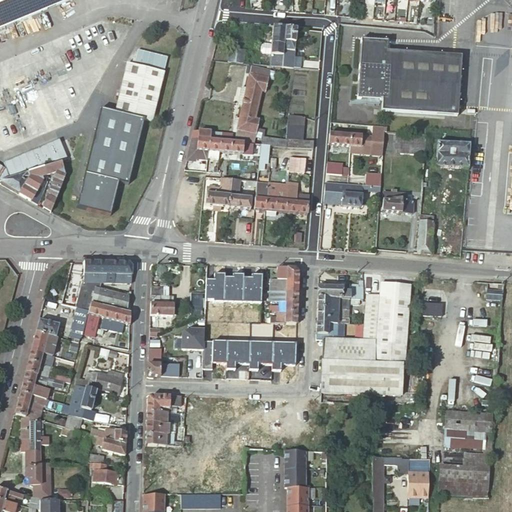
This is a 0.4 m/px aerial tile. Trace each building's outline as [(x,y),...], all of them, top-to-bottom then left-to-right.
[(0,0),(0,30),(72,1),(71,0),(0,0)] [(261,0),(252,0),(252,8),(261,8),(261,0)] [(433,24),(434,9),(425,9),(424,24),(433,24)] [(285,28),(273,27),(269,67),(282,68),(285,28)] [(285,28),(282,68),(291,69),(294,69),(297,29),(285,28)] [(380,111),(457,117),(461,56),(385,51),(385,42),(361,40),(357,100),(381,101),(380,111)] [(227,50),(226,63),(242,64),(243,51),(227,50)] [(137,51),(133,67),(163,75),(167,59),(137,51)] [(143,122),(151,124),(163,75),(133,67),(126,65),(113,115),(143,122)] [(250,67),(249,75),(269,80),(270,72),(250,67)] [(249,75),(235,143),(241,143),(241,148),(247,148),(247,144),(255,144),(260,120),(256,119),(262,93),(266,93),(269,80),(249,75)] [(128,184),(143,122),(113,115),(99,111),(84,173),(118,182),(128,184)] [(312,151),(313,143),(302,142),(305,119),(288,117),(285,140),(261,137),(261,145),(269,146),(272,147),(292,149),(302,150),(312,151)] [(199,131),(198,139),(209,140),(209,132),(199,131)] [(219,141),(220,133),(209,132),(209,140),(219,141)] [(219,141),(230,142),(231,134),(220,133),(219,141)] [(340,136),(329,136),(328,146),(340,147),(340,136)] [(350,137),(340,136),(340,147),(350,147),(350,137)] [(361,137),(350,137),(350,147),(360,148),(372,148),(372,138),(368,138),(361,137)] [(421,157),(422,139),(400,137),(399,155),(421,157)] [(209,140),(198,139),(196,155),(203,156),(203,152),(207,152),(209,140)] [(218,153),(219,141),(209,140),(207,152),(218,153)] [(229,154),(230,142),(219,141),(218,153),(217,160),(224,160),(225,154),(229,154)] [(229,154),(228,159),(235,160),(235,155),(241,156),(241,148),(241,143),(235,143),(230,142),(229,154)] [(434,166),(467,168),(469,144),(436,142),(434,166)] [(267,165),(269,146),(261,145),(260,145),(260,149),(259,156),(258,164),(257,171),(263,172),(264,165),(267,165)] [(306,161),(291,159),(289,173),(304,175),(306,161)] [(43,209),(51,213),(64,183),(68,175),(64,163),(45,169),(47,176),(48,178),(59,174),(43,209)] [(26,182),(20,193),(28,197),(27,199),(37,205),(45,192),(40,187),(44,181),(43,177),(40,170),(17,177),(26,182)] [(118,182),(84,173),(75,208),(110,216),(118,182)] [(381,180),(381,176),(366,175),(365,187),(366,187),(374,187),(380,188),(381,180)] [(7,180),(2,182),(20,193),(26,182),(17,177),(7,180)] [(229,196),(230,181),(225,181),(220,180),(219,189),(206,188),(205,194),(229,196)] [(239,186),(255,187),(255,184),(230,181),(229,196),(229,197),(238,198),(239,186)] [(355,195),(361,196),(362,186),(348,185),(339,184),(336,184),(325,183),(324,189),(324,195),(342,196),(342,194),(349,195),(350,190),(356,191),(355,195)] [(265,200),(264,212),(274,213),(276,201),(276,195),(276,193),(277,186),(268,185),(268,186),(267,192),(266,192),(265,200)] [(274,213),(285,214),(287,203),(287,198),(288,187),(277,186),(276,193),(276,195),(276,201),(274,213)] [(324,195),(323,204),(341,205),(341,207),(360,208),(361,196),(355,195),(356,191),(350,190),(349,195),(342,194),(342,196),(324,195)] [(266,192),(255,191),(254,199),(265,200),(266,192)] [(414,203),(405,203),(396,202),(397,194),(383,193),(382,213),(413,216),(414,203)] [(229,197),(229,196),(205,194),(204,206),(228,209),(229,197)] [(396,202),(405,203),(406,195),(397,194),(396,202)] [(287,203),(285,214),(296,216),(298,196),(290,195),(287,198),(287,203)] [(307,217),(308,197),(298,196),(296,216),(307,217)] [(238,198),(229,197),(228,209),(249,211),(250,199),(238,198)] [(254,199),(253,211),(264,212),(265,200),(254,199)] [(416,255),(430,256),(432,223),(417,222),(416,255)] [(94,283),(95,263),(75,263),(74,264),(74,277),(74,285),(80,286),(83,286),(94,289),(94,283)] [(106,288),(131,289),(131,267),(128,264),(95,263),(94,283),(106,284),(106,288)] [(295,269),(286,269),(286,281),(298,280),(298,273),(295,269)] [(286,281),(269,280),(269,292),(286,292),(286,291),(286,281)] [(298,280),(286,281),(286,291),(298,292),(298,280)] [(362,300),(362,281),(357,281),(357,285),(349,284),(349,291),(349,300),(362,300)] [(106,284),(94,283),(94,289),(106,292),(106,288),(106,284)] [(329,341),(322,341),(321,394),(401,397),(402,362),(404,362),(410,286),(380,284),(379,296),(376,341),(363,341),(333,340),(329,340),(329,341)] [(126,313),(128,294),(106,292),(94,289),(83,286),(82,292),(79,291),(77,301),(91,304),(102,307),(112,309),(122,312),(126,313)] [(341,287),(318,286),(317,299),(348,300),(349,300),(349,291),(341,291),(341,287)] [(169,288),(151,288),(151,297),(160,297),(169,298),(169,288)] [(285,302),(297,303),(298,292),(286,291),(286,292),(285,302)] [(501,300),(502,292),(491,291),(490,301),(498,302),(501,302),(501,300)] [(286,292),(269,292),(269,302),(279,302),(285,302),(286,292)] [(204,313),(205,295),(191,295),(190,313),(204,313)] [(376,341),(379,296),(366,295),(363,340),(363,341),(376,341)] [(160,297),(151,297),(150,305),(160,305),(160,297)] [(174,298),(169,298),(160,297),(160,305),(162,305),(161,317),(173,318),(174,298)] [(348,300),(317,299),(316,323),(338,324),(338,310),(348,311),(348,300)] [(61,305),(44,301),(41,311),(68,318),(71,307),(61,305)] [(91,304),(77,301),(75,308),(77,309),(89,312),(91,304)] [(285,313),(297,313),(297,303),(285,302),(279,302),(279,308),(279,313),(285,313)] [(440,317),(441,304),(422,303),(422,317),(440,317)] [(99,318),(102,307),(91,304),(89,312),(88,316),(93,317),(91,324),(97,326),(99,318)] [(160,305),(150,305),(150,317),(161,317),(162,305),(160,305)] [(109,321),(112,309),(102,307),(99,318),(103,319),(109,321)] [(89,312),(77,309),(69,338),(75,340),(74,343),(78,344),(79,341),(82,340),(82,339),(88,316),(89,312)] [(119,323),(122,312),(112,309),(109,321),(119,323)] [(129,326),(130,314),(126,313),(122,312),(119,323),(119,324),(129,326)] [(270,318),(270,324),(296,325),(297,313),(285,313),(279,313),(277,313),(277,318),(270,318)] [(106,331),(109,321),(103,319),(101,329),(106,331)] [(59,326),(39,321),(36,333),(49,337),(56,338),(59,326)] [(316,323),(316,340),(322,341),(329,341),(329,340),(329,336),(341,336),(342,324),(338,324),(316,323)] [(356,339),(363,340),(363,325),(355,324),(356,339)] [(96,328),(88,327),(86,336),(94,337),(96,328)] [(189,330),(182,334),(181,350),(203,351),(204,331),(189,330)] [(49,337),(36,333),(31,352),(44,355),(48,340),(49,337)] [(57,339),(56,338),(49,337),(48,340),(44,355),(52,357),(57,339)] [(108,358),(109,352),(102,350),(99,349),(96,359),(107,361),(108,358)] [(44,355),(31,352),(28,363),(41,366),(42,362),(44,355)] [(53,363),(55,358),(52,357),(44,355),(42,362),(41,366),(52,369),(53,363)] [(41,366),(28,363),(25,373),(37,376),(38,376),(41,366)] [(161,377),(161,366),(161,365),(156,365),(148,365),(148,373),(152,377),(161,377)] [(53,375),(54,369),(52,369),(41,366),(38,376),(48,379),(58,382),(68,384),(69,380),(53,375)] [(168,377),(179,378),(179,366),(169,366),(168,377)] [(85,381),(77,379),(75,386),(88,390),(90,383),(92,383),(93,378),(90,377),(91,374),(87,372),(85,381)] [(37,376),(25,373),(22,385),(34,387),(35,384),(37,376)] [(93,378),(92,383),(90,388),(118,395),(122,381),(109,377),(107,377),(94,373),(94,374),(91,374),(90,377),(93,378)] [(109,377),(122,381),(123,376),(111,373),(109,377)] [(48,379),(38,376),(37,376),(35,384),(34,387),(45,390),(46,386),(48,379)] [(57,388),(58,382),(48,379),(46,386),(57,388)] [(34,387),(22,385),(20,394),(32,397),(34,387)] [(90,412),(96,392),(88,390),(75,386),(75,389),(74,391),(73,396),(72,400),(70,407),(68,416),(80,419),(80,420),(81,420),(84,410),(90,412)] [(45,390),(34,387),(32,397),(40,399),(42,400),(45,401),(48,391),(45,390)] [(32,397),(20,394),(17,405),(29,407),(30,405),(32,397)] [(40,399),(32,397),(30,405),(38,407),(40,399)] [(180,408),(181,398),(151,397),(147,401),(146,413),(166,414),(166,409),(170,410),(170,408),(176,408),(180,408)] [(42,400),(40,399),(38,407),(37,409),(40,410),(41,408),(45,409),(47,401),(45,401),(42,400)] [(29,407),(17,405),(14,416),(21,418),(26,419),(28,412),(29,407)] [(95,414),(90,412),(84,410),(81,420),(90,422),(92,423),(95,414)] [(493,434),(494,415),(445,411),(444,431),(493,434)] [(36,414),(28,412),(26,419),(40,423),(56,427),(59,420),(36,414)] [(166,414),(146,413),(146,424),(159,425),(166,425),(167,414),(166,414)] [(175,415),(167,414),(166,425),(175,425),(175,415)] [(78,427),(80,420),(67,417),(65,422),(66,422),(64,429),(70,431),(76,433),(78,427)] [(26,419),(21,418),(21,441),(29,441),(29,452),(29,453),(40,453),(40,447),(48,447),(48,439),(40,439),(40,423),(26,419)] [(56,427),(64,429),(66,422),(65,422),(59,420),(56,427)] [(146,424),(146,435),(165,436),(165,428),(158,428),(159,425),(146,424)] [(165,436),(167,436),(174,436),(175,425),(166,425),(159,425),(158,428),(165,428),(165,436)] [(90,437),(92,431),(78,427),(76,433),(78,433),(90,437)] [(114,443),(114,432),(98,429),(97,432),(92,431),(90,437),(91,437),(114,443)] [(78,433),(76,433),(70,431),(68,438),(76,440),(78,433)] [(492,449),(493,434),(444,431),(443,446),(492,450),(492,449)] [(125,446),(126,435),(114,432),(114,443),(125,446)] [(146,435),(145,446),(166,448),(167,436),(165,436),(146,435)] [(166,448),(178,449),(184,449),(184,444),(174,443),(174,436),(167,436),(166,448)] [(125,457),(125,446),(114,443),(91,437),(89,444),(102,448),(101,451),(125,457)] [(144,495),(176,495),(178,449),(166,448),(145,446),(144,495)] [(286,452),(286,470),(305,471),(305,452),(286,452)] [(40,453),(29,453),(29,467),(28,467),(28,478),(28,487),(33,487),(46,487),(46,465),(40,465),(40,453)] [(489,463),(490,455),(465,453),(464,461),(489,463)] [(104,457),(90,456),(89,463),(103,465),(104,457)] [(383,467),(392,467),(392,458),(372,458),(371,501),(373,501),(372,511),(382,511),(383,506),(383,499),(383,487),(383,476),(383,467)] [(102,473),(104,466),(95,465),(94,472),(102,473)] [(440,495),(488,498),(490,474),(490,468),(442,465),(440,495)] [(286,489),(288,489),(305,489),(305,471),(286,470),(286,489)] [(124,487),(124,475),(102,473),(94,472),(93,484),(124,487)] [(428,498),(428,473),(408,473),(408,494),(408,498),(428,498)] [(46,487),(33,487),(33,498),(39,500),(50,500),(50,486),(46,487)] [(288,489),(288,507),(308,507),(308,489),(305,489),(288,489)] [(23,496),(7,491),(4,502),(14,505),(15,499),(22,501),(23,496)] [(181,495),(181,509),(220,509),(220,495),(181,495)] [(144,496),(143,511),(163,511),(164,496),(144,496)] [(39,511),(39,500),(33,498),(32,498),(30,509),(39,511)] [(14,505),(4,502),(1,511),(14,511),(16,505),(14,505)] [(41,511),(61,511),(61,502),(42,502),(41,511)] [(113,511),(114,503),(110,503),(106,505),(105,511),(113,511)] [(113,511),(123,511),(123,504),(114,503),(113,511)]
